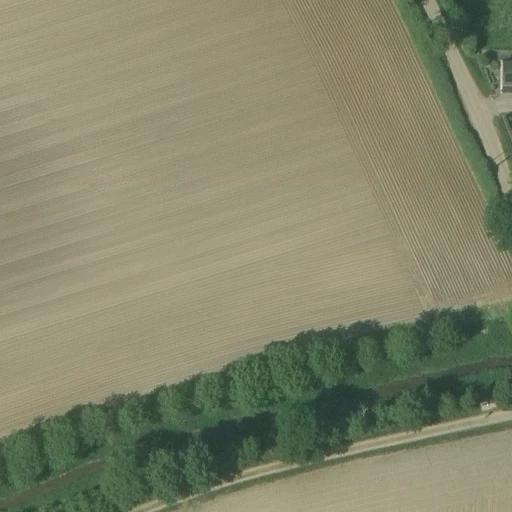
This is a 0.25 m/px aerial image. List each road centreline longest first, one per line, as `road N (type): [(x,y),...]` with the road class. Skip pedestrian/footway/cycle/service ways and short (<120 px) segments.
road 1 (track): [(511,419),(233,476),(131,511)]
road 2 (residential): [(428,0),(511,197)]
